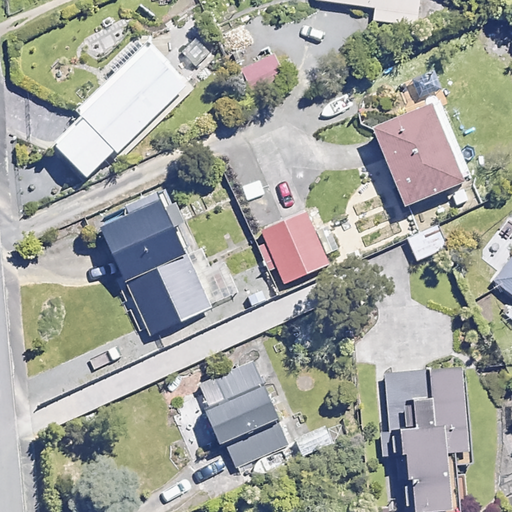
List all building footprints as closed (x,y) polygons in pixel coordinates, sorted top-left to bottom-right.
[(425,0),(346,0),(379,5),(424,12),(425,0)] [(424,12),(379,5),(377,20),(422,27),(424,12)] [(159,47),(90,114),(123,147),(129,153),(198,86),(159,47)] [(288,88),(271,54),(234,73),(251,106),(288,88)] [(390,128),(422,203),(482,177),(449,102),(390,128)] [(123,147),(90,114),(60,143),(94,176),(123,147)] [(172,195),(106,217),(126,275),(134,273),(189,254),(192,253),(172,195)] [(308,211),(266,227),(287,279),(329,263),(308,211)] [(446,248),(436,226),(406,239),(416,261),(446,248)] [(210,317),(189,254),(134,273),(156,336),(210,317)] [(511,258),(496,279),(511,291),(511,258)] [(445,511),(445,502),(461,502),(460,448),(470,448),(468,367),(437,367),(437,395),(411,395),(411,427),(388,428),(389,511),(445,511)] [(212,405),(233,444),(295,413),(274,373),(212,405)]
